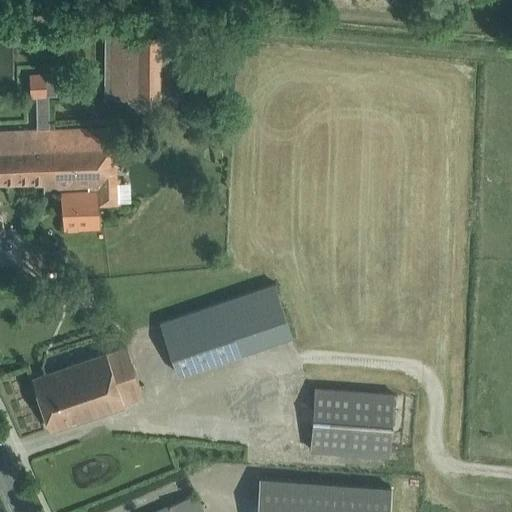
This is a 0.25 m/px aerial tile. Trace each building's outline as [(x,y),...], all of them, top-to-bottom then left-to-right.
[(109,98),(157,99),(158,34),(111,33),(109,98)] [(158,34),(157,99),(208,100),(209,36),(158,34)] [(47,75),(31,76),(32,96),(48,95),(47,75)] [(51,145),(42,153),(43,181),(43,187),(97,184),(98,190),(79,191),(60,192),(64,229),(83,227),(100,227),(99,206),(120,205),(119,178),(117,178),(116,128),(49,130),(51,145)] [(14,131),(0,131),(0,182),(43,181),(42,153),(51,145),(49,130),(14,131)] [(92,283),(76,285),(78,304),(94,302),(92,283)] [(160,320),(177,373),(215,361),(198,308),(160,320)] [(123,347),(55,370),(73,421),(141,398),(123,347)] [(73,421),(55,370),(32,378),(50,429),(73,421)] [(310,450),(389,456),(394,392),(315,385),(310,450)] [(257,511),(389,511),(392,486),(260,476),(257,511)] [(203,511),(195,493),(153,511),(203,511)]
